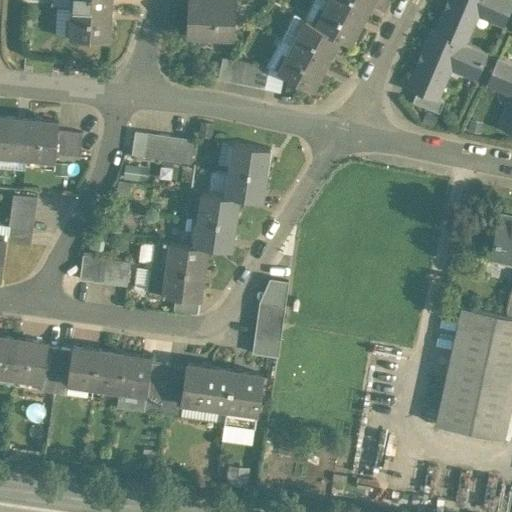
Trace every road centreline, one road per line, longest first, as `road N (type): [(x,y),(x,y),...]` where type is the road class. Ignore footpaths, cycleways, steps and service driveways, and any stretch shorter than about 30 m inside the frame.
road 1 (residential): [(343,130),(217,321),(184,327),(32,305)]
road 2 (residential): [(32,305),(94,193),(125,94)]
road 3 (residential): [(343,130),(125,94)]
road 4 (residential): [(511,166),(343,130)]
road 5 (secondary): [(0,488),(163,511)]
road 6 (residential): [(411,0),(343,130)]
road 7 (residential): [(125,94),(0,82)]
